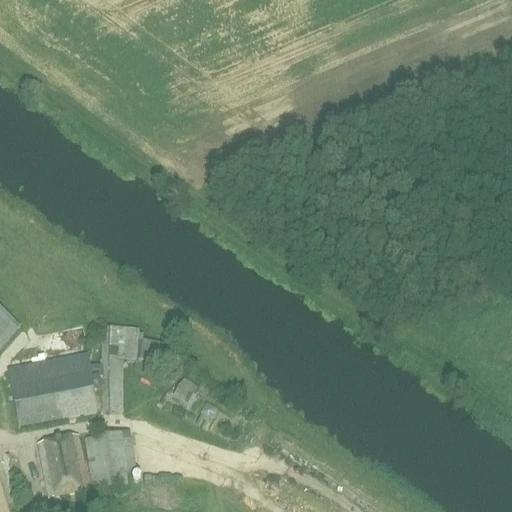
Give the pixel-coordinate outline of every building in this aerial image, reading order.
[(0,350),(18,327),(0,312),(0,350)] [(39,312),(32,321),(48,333),(55,324),(39,312)] [(159,365),(165,348),(137,340),(136,332),(100,330),(101,367),(88,369),(85,356),(8,370),(18,429),(96,414),(92,390),(101,389),(101,411),(123,411),(121,360),(138,360),(159,365)] [(226,439),(236,421),(213,408),(203,425),(226,439)] [(95,439),(100,483),(139,478),(133,434),(95,439)] [(48,501),(88,493),(78,438),(37,446),(48,501)]
